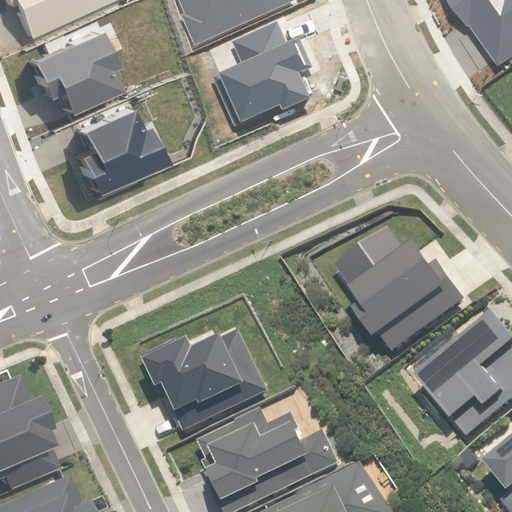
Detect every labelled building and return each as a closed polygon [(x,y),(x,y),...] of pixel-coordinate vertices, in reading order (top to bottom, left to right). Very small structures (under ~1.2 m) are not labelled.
[(395,352),(467,299),(439,260),(433,264),(417,242),(406,250),(391,228),(337,266),(365,303),(356,309),(378,339),(383,336),(395,352)] [(511,401),(511,330),(497,313),(418,376),(469,437),(511,401)] [(186,431),(270,391),(240,330),(226,337),(226,335),(197,349),(192,339),(180,345),(177,340),(144,357),(165,401),(171,398),(186,431)] [(24,399),(14,375),(0,380),(0,479),(5,490),(54,469),(37,432),(41,430),(27,397),(24,399)] [(225,511),(240,511),(310,479),(301,463),(314,456),(298,424),(267,438),(260,425),(256,427),(253,420),(246,423),(244,420),(200,441),(209,459),(204,461),(210,473),(207,475),(225,511)] [(511,440),(487,462),(511,492),(502,500),(511,511),(511,440)] [(395,511),(363,463),(299,493),(300,495),(264,511),(395,511)]
